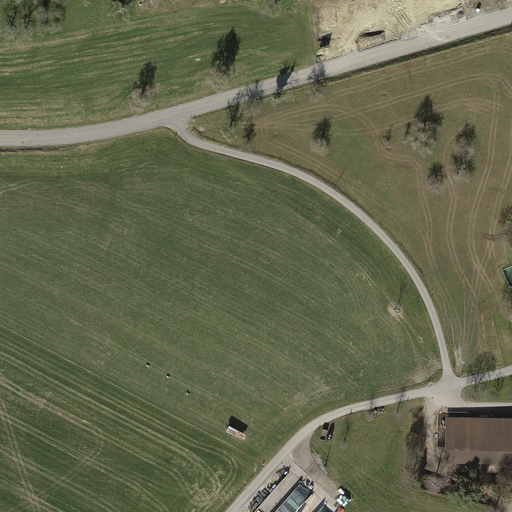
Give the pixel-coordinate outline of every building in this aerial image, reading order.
[(406,30),(464,5),(462,0),(360,0),(361,3),(367,0),(393,0),(399,14),(392,17),(398,31),(405,27),(406,30)] [(340,4),(316,5),(318,40),(342,39),(340,4)] [(511,418),(447,417),(446,465),(511,465),(511,418)] [(254,510),(255,511),(299,511),(302,510),(290,495),(303,484),(294,474),(254,510)] [(335,511),(315,494),(299,511),(335,511)]
